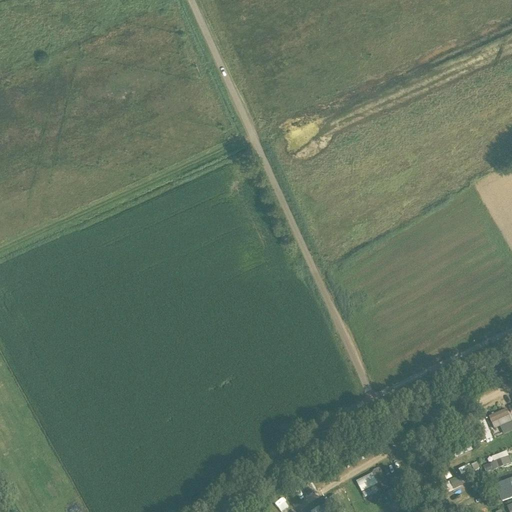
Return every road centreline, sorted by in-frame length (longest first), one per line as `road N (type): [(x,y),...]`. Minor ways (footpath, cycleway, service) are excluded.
road 1 (unclassified): [(381,414),(192,0)]
road 2 (tertiary): [(224,511),(381,414)]
road 3 (tertiary): [(381,414),(511,348)]
